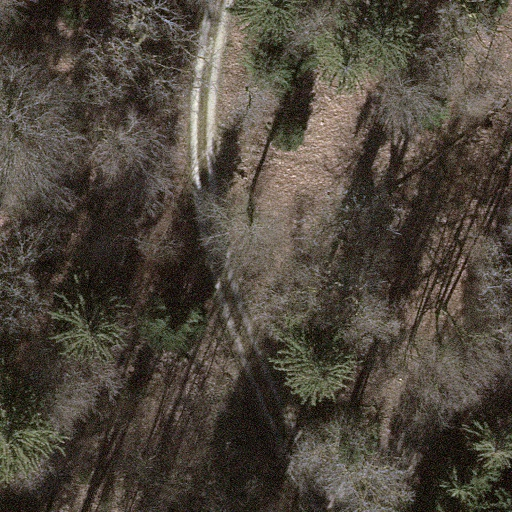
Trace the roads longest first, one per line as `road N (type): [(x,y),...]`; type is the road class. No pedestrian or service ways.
road 1 (track): [(334,511),(220,271),(201,94),(220,0)]
road 2 (track): [(332,508),(511,354)]
